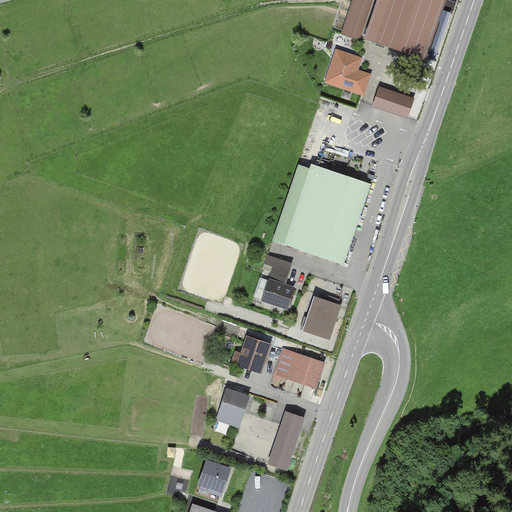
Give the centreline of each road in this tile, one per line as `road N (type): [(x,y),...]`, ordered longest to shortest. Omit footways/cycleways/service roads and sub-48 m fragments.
road 1 (secondary): [(366,320),(474,0)]
road 2 (tertiary): [(348,511),(398,376),(393,335),(366,320)]
road 3 (secondary): [(300,511),(366,320)]
